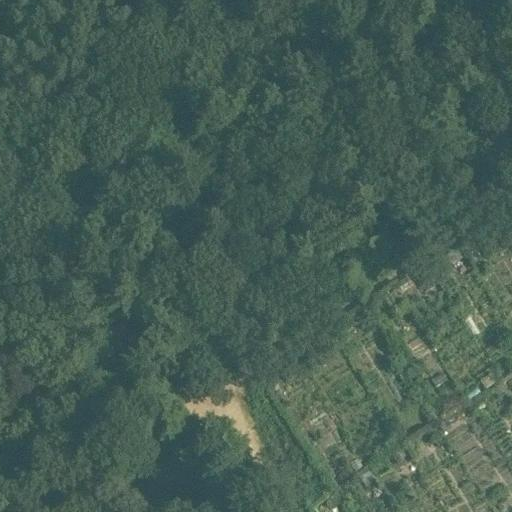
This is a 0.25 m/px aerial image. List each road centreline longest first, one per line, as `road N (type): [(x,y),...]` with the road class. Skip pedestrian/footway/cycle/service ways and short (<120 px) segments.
road 1 (track): [(198,412),(201,400),(511,196)]
road 2 (track): [(0,303),(76,185),(166,0)]
